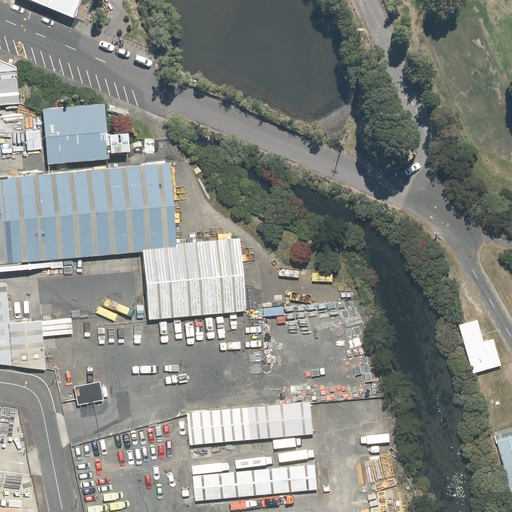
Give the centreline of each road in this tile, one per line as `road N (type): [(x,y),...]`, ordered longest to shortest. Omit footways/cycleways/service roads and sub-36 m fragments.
road 1 (unclassified): [(0,18),(428,203)]
road 2 (unclassified): [(0,386),(25,399),(33,415),(51,511)]
